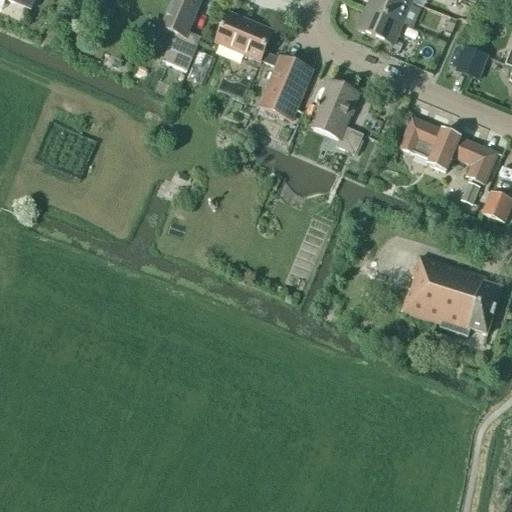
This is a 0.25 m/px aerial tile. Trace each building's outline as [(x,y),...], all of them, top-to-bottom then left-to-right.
[(5,0),(5,2),(30,12),(35,0),(5,0)] [(174,38),(163,64),(187,74),(191,63),(201,41),(188,35),(200,5),(187,0),(173,0),(161,33),(174,38)] [(411,6),(396,0),(370,0),(366,12),(402,27),(411,6)] [(456,16),(469,21),(474,9),(461,4),(456,16)] [(101,22),(109,26),(115,14),(107,10),(101,22)] [(366,12),(357,33),(393,49),(402,27),(366,12)] [(260,64),(276,70),(259,110),(291,124),(312,74),(280,61),(279,62),(264,55),(272,36),(228,17),(215,46),(260,65),(260,64)] [(444,34),(451,37),(456,24),(450,21),(444,34)] [(465,33),(459,47),(474,53),(480,39),(465,33)] [(478,83),(487,60),(463,50),(462,52),(456,50),(449,68),(457,72),(456,74),(478,83)] [(224,116),(247,121),(250,109),(242,108),(247,83),(221,77),(218,92),(228,94),(224,116)] [(363,135),(345,128),(358,98),(329,86),(310,130),(338,142),(335,149),(354,157),(363,135)] [(467,181),(484,188),(497,157),(411,121),(398,151),(414,158),(429,164),(427,168),(446,176),(452,160),(472,169),(467,181)] [(468,185),(461,203),(473,208),(480,189),(468,185)] [(511,206),(511,203),(491,195),(482,217),(504,226),(511,206)] [(416,274),(403,315),(442,328),(441,331),(450,334),(451,330),(468,336),(470,332),(487,338),(502,291),(485,285),(486,281),(462,273),(422,261),(418,274),(416,274)]
